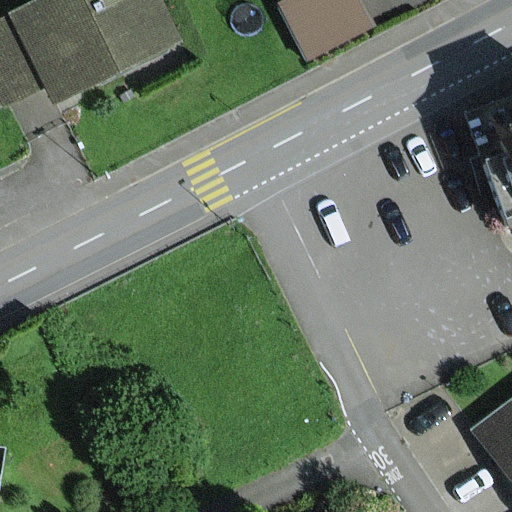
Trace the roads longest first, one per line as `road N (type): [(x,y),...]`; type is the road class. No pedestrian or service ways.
road 1 (residential): [(427,511),(348,381),(241,164)]
road 2 (tertiary): [(241,164),(511,22)]
road 3 (tertiary): [(0,284),(241,164)]
